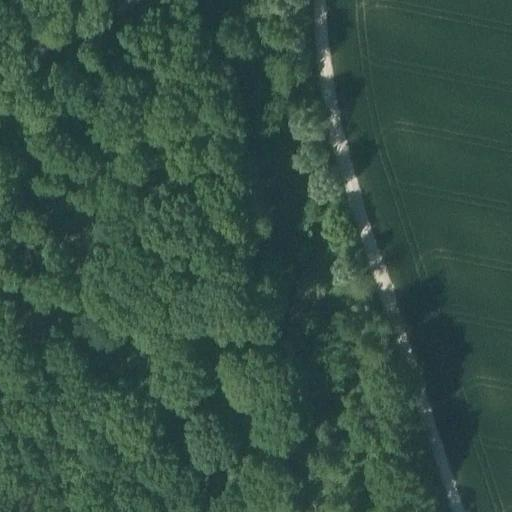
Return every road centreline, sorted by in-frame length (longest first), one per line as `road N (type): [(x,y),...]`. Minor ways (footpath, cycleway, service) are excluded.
road 1 (track): [(451,511),(330,124),(318,0)]
road 2 (track): [(127,0),(0,62)]
